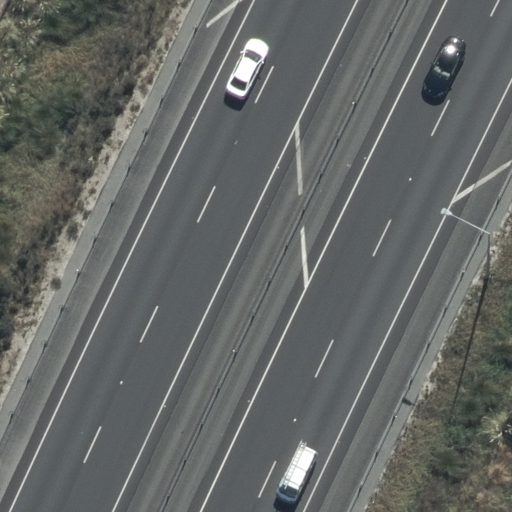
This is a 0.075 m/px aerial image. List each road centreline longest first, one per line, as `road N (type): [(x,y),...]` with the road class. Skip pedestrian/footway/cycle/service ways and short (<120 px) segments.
road 1 (motorway): [(498,0),(251,511)]
road 2 (motorway): [(61,511),(305,0)]
